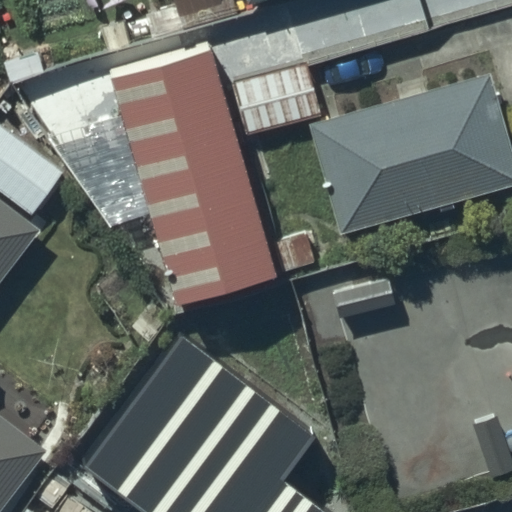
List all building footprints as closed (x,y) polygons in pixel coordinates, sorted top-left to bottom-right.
[(173,0),(181,25),(236,8),(233,0),(173,0)] [(271,274),(206,42),(107,70),(172,302),(271,274)] [(304,58),(233,76),(245,125),(316,106),(304,58)] [(511,140),(491,65),(310,115),(342,230),(511,182),(511,140)] [(25,139),(0,119),(0,187),(28,209),(34,202),(40,207),(67,173),(44,155),(48,150),(28,134),(25,139)] [(0,268),(36,220),(0,193),(0,268)] [(0,499),(44,445),(32,435),(56,406),(0,361),(0,499)] [(241,447),(146,381),(49,511),(229,511),(246,489),(222,472),(241,447)]
